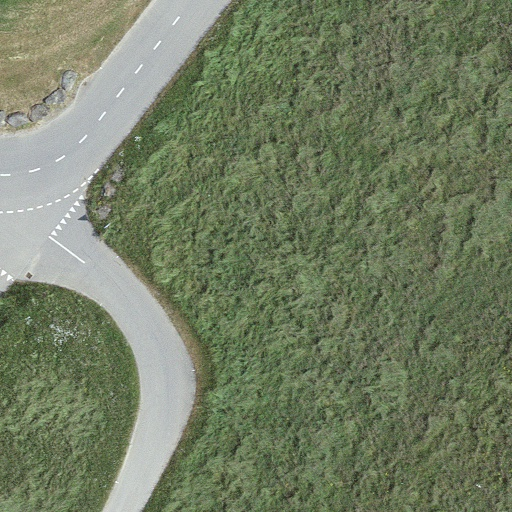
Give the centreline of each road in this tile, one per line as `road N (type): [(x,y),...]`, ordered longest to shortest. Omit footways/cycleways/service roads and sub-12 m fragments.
road 1 (unclassified): [(120,511),(165,409),(164,365),(139,314),(38,221),(17,174)]
road 2 (unclassified): [(17,174),(80,142),(193,0)]
